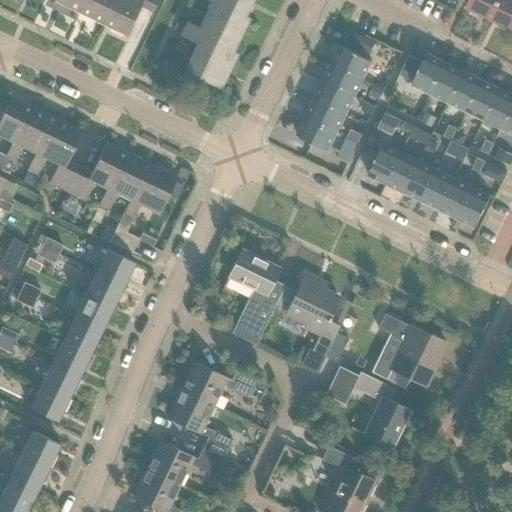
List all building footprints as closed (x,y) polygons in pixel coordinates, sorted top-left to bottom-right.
[(84,0),(55,0),(55,1),(79,12),(84,0)] [(84,0),(79,12),(102,23),(113,0),(84,0)] [(113,0),(102,23),(125,35),(140,5),(152,12),(157,0),(113,0)] [(242,15),(249,0),(209,0),(209,1),(214,3),(242,15)] [(490,19),(499,0),(470,0),(467,8),(490,19)] [(511,29),(511,0),(499,0),(490,19),(511,29)] [(230,51),(238,35),(247,18),(242,15),(214,3),(201,29),(189,24),(186,30),(230,51)] [(187,14),(197,19),(201,12),(191,7),(187,14)] [(185,72),(218,88),(235,53),(230,51),(186,30),(183,37),(199,44),(185,72)] [(349,45),(370,55),(376,43),(355,33),(349,45)] [(176,50),(186,54),(189,47),(179,42),(176,50)] [(363,80),(372,62),(340,46),(331,64),(363,80)] [(412,86),(430,95),(445,63),(427,54),(412,86)] [(448,103),(463,72),(445,63),(430,95),(448,103)] [(363,80),(331,64),(323,82),(354,97),(363,80)] [(466,112),(481,80),(463,72),(448,103),(466,112)] [(483,121),(499,89),(481,80),(466,112),(483,121)] [(323,82),(314,100),(346,115),(354,97),(323,82)] [(383,90),(374,85),(369,96),(378,101),(383,90)] [(511,106),(511,95),(499,89),(483,121),(501,129),(511,106)] [(0,169),(9,174),(22,147),(17,145),(34,109),(11,98),(0,120),(0,136),(12,143),(6,156),(0,153),(0,169)] [(314,100),(306,117),(337,133),(346,115),(314,100)] [(375,107),(364,102),(360,111),(371,116),(375,107)] [(418,118),(423,107),(416,104),(411,114),(418,118)] [(511,106),(501,129),(511,134),(511,106)] [(36,177),(45,159),(40,156),(57,120),(34,109),(17,145),(22,147),(36,154),(27,172),(36,177)] [(425,113),(421,122),(432,128),(436,119),(425,113)] [(392,135),(399,121),(385,114),(378,128),(392,135)] [(337,133),(306,117),(297,136),(328,151),(337,133)] [(67,192),(79,167),(67,161),(81,132),(57,120),(40,156),(45,159),(58,165),(50,183),(67,192)] [(449,126),(443,137),(451,141),(457,129),(449,126)] [(409,138),(416,141),(420,131),(414,128),(409,138)] [(351,130),(347,138),(357,143),(361,135),(351,130)] [(467,136),(456,130),(451,141),(462,146),(467,136)] [(347,138),(343,145),(354,150),(357,143),(347,138)] [(488,155),(494,144),(486,140),(481,151),(488,155)] [(425,151),(432,154),(437,145),(429,141),(425,151)] [(446,152),(454,156),(459,145),(451,141),(446,152)] [(92,173),(79,167),(67,192),(85,200),(93,182),(107,189),(112,191),(129,155),(106,144),(92,173)] [(386,185),(402,153),(383,144),(368,176),(386,185)] [(511,155),(499,150),(495,159),(509,165),(511,158),(511,155)] [(404,193),(419,162),(402,153),(386,185),(404,193)] [(152,166),(129,155),(112,191),(107,189),(99,207),(108,211),(116,193),(130,200),(135,202),(152,166)] [(471,169),(479,173),(485,162),(477,158),(471,169)] [(437,171),(419,162),(404,193),(422,202),(437,171)] [(485,162),(479,173),(485,176),(490,174),(494,166),(485,162)] [(130,200),(113,235),(110,242),(131,252),(138,239),(126,233),(139,205),(158,214),(176,178),(152,166),(135,202),(130,200)] [(455,179),(437,171),(422,202),(439,211),(455,179)] [(0,205),(10,210),(12,205),(0,198),(0,189),(5,180),(0,177),(0,205)] [(439,211),(457,219),(472,188),(455,179),(439,211)] [(475,228),(491,197),(472,188),(457,219),(475,228)] [(66,192),(58,210),(73,217),(81,199),(66,192)] [(0,209),(8,213),(10,210),(0,205),(0,230),(1,227),(0,226),(0,209)] [(109,243),(110,242),(113,235),(103,231),(99,238),(109,243)] [(36,244),(42,247),(46,238),(40,235),(36,244)] [(46,238),(42,247),(58,255),(62,246),(46,238)] [(58,255),(42,247),(38,256),(54,263),(58,255)] [(243,248),(228,277),(253,289),(241,315),(265,327),(276,305),(281,293),(270,287),(280,266),(243,248)] [(95,272),(124,286),(135,263),(106,249),(95,272)] [(0,275),(8,280),(13,268),(0,261),(0,275)] [(113,309),(124,286),(95,272),(84,295),(113,309)] [(281,293),(276,305),(288,311),(286,314),(306,324),(305,327),(320,335),(312,351),(326,357),(337,333),(340,327),(327,321),(338,298),(324,291),(327,285),(305,274),(297,292),(285,286),(281,293)] [(24,283),(20,291),(36,299),(40,290),(24,283)] [(36,299),(20,291),(16,300),(32,308),(36,299)] [(102,331),(113,309),(84,295),(73,317),(102,331)] [(191,312),(201,316),(207,306),(197,301),(191,312)] [(424,386),(445,343),(412,326),(411,327),(384,314),(377,328),(404,342),(391,370),(424,386)] [(91,354),(102,331),(73,317),(62,340),(91,354)] [(2,328),(0,332),(0,337),(14,344),(18,335),(2,328)] [(337,333),(326,357),(337,363),(348,339),(337,333)] [(0,347),(10,353),(14,344),(0,337),(0,347)] [(80,376),(91,354),(62,340),(51,362),(80,376)] [(12,362),(0,360),(0,365),(16,373),(19,365),(12,362)] [(69,399),(80,376),(51,362),(40,385),(69,399)] [(180,390),(213,406),(223,386),(249,398),(257,380),(236,370),(231,381),(194,362),(180,390)] [(339,367),(330,385),(349,394),(352,388),(379,401),(362,435),(393,450),(411,412),(390,402),(396,390),(360,372),(358,376),(339,367)] [(58,422),(69,399),(40,385),(29,408),(58,422)] [(203,427),(213,406),(180,390),(167,418),(208,438),(202,449),(224,459),(232,441),(203,427)] [(20,454),(49,468),(60,445),(31,431),(20,454)] [(146,469),(179,485),(189,464),(215,477),(224,459),(202,449),(197,460),(160,441),(146,469)] [(318,511),(362,511),(376,485),(358,477),(364,464),(327,446),(321,460),(339,469),(318,511)] [(38,490),(49,468),(20,454),(9,476),(38,490)] [(182,511),(169,506),(179,485),(146,469),(133,497),(165,511),(182,511)] [(0,499),(25,511),(27,511),(38,490),(9,476),(0,495),(0,499)] [(0,511),(25,511),(0,499),(0,511)]
